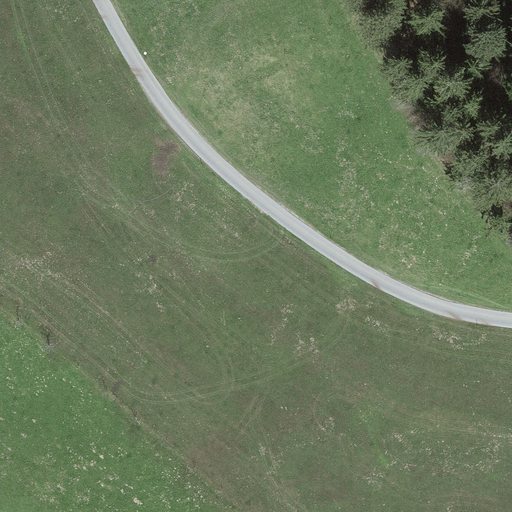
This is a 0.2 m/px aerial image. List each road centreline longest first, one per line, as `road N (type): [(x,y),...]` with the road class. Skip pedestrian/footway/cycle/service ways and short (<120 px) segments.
road 1 (unclassified): [(103,0),(143,77),(194,141),(289,223),(388,285),(472,317),(511,320)]
road 2 (track): [(511,140),(468,108),(460,32),(430,0)]
